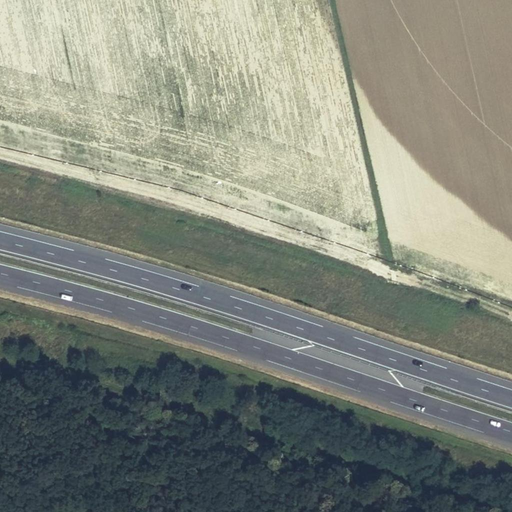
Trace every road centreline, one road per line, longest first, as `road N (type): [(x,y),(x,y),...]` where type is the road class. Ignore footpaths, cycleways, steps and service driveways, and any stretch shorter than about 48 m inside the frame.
road 1 (motorway): [(0,274),(215,333),(511,432)]
road 2 (motorway): [(511,398),(0,240)]
